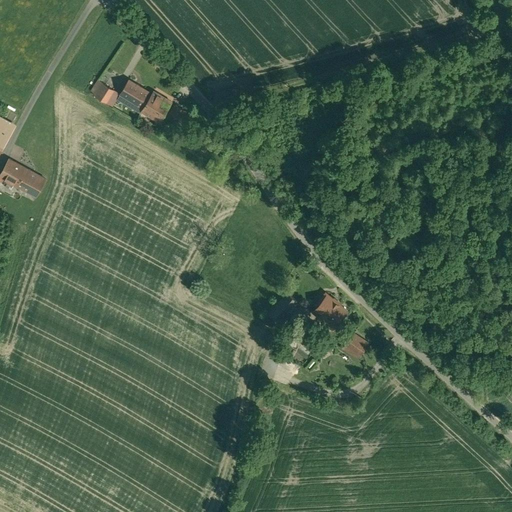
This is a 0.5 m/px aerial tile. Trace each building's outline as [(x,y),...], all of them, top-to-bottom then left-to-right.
[(152,94),(129,80),(121,93),(144,107),(152,94)] [(89,96),(113,104),(118,89),(94,81),(89,96)] [(171,102),(154,92),(152,94),(144,107),(142,111),(160,121),(171,102)] [(178,107),(173,114),(181,119),(186,112),(178,107)] [(0,110),(0,144),(2,146),(16,119),(0,110)] [(9,153),(0,171),(0,172),(36,190),(45,171),(9,153)] [(345,310),(321,291),(308,306),(332,326),(345,310)] [(363,340),(352,334),(348,341),(358,348),(363,340)] [(306,367),(311,370),(317,361),(311,358),(306,367)]
